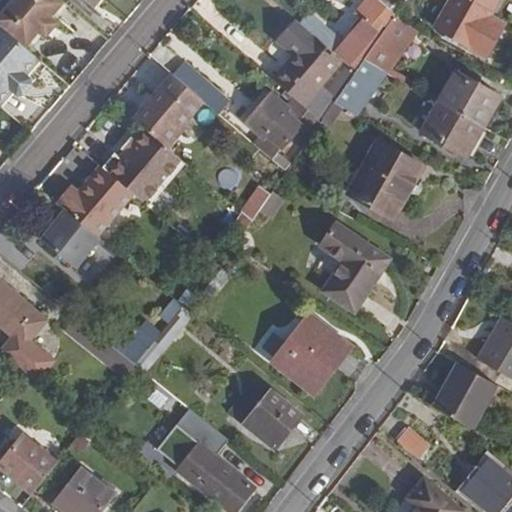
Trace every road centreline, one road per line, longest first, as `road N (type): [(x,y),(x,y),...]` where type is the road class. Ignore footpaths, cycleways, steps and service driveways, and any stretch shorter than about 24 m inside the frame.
road 1 (residential): [(294,511),(421,343),(511,182)]
road 2 (residential): [(169,0),(0,198)]
